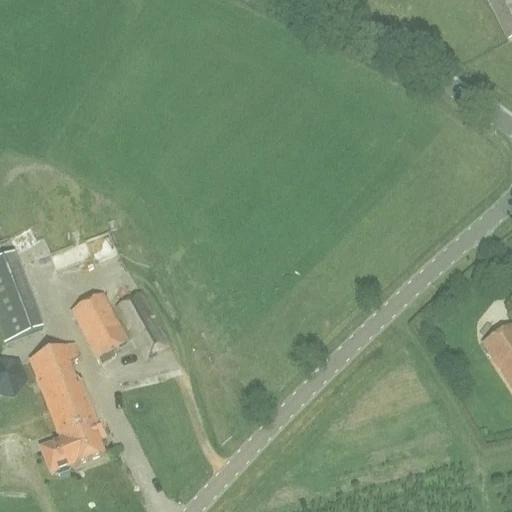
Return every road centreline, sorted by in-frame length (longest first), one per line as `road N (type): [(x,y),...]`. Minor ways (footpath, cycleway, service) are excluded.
road 1 (unclassified): [(192,511),(429,270),(511,198)]
road 2 (tertiary): [(511,123),(284,0)]
